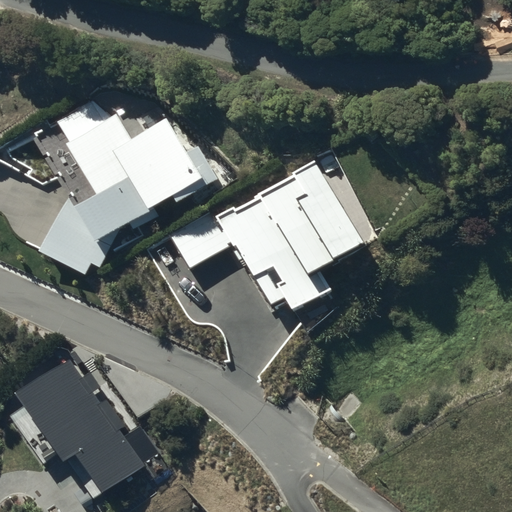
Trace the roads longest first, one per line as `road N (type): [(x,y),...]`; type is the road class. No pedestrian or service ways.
road 1 (residential): [(35,0),(362,70),(511,70)]
road 2 (residential): [(291,444),(200,374),(0,279)]
